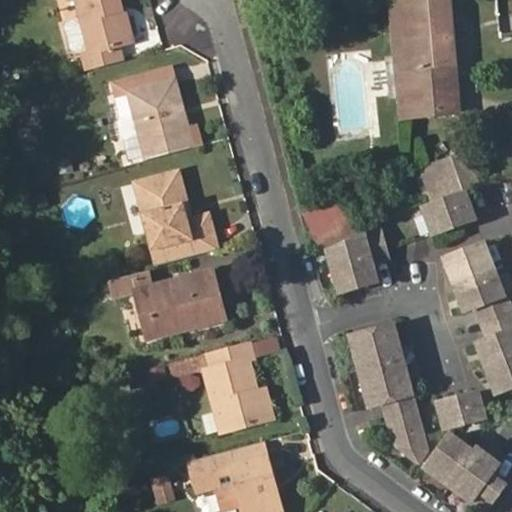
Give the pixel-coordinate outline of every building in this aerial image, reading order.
[(85,48),(79,49),(84,68),(120,58),(116,42),(130,37),(121,6),(117,7),(115,0),(71,0),(75,12),(62,16),(59,20),(66,44),(70,46),(84,42),(85,48)] [(404,60),(396,61),(401,118),(458,113),(448,0),(389,0),(391,10),(399,9),(404,60)] [(391,10),(396,61),(404,60),(399,9),(391,10)] [(187,125),(173,75),(169,76),(182,126),(187,125)] [(169,76),(128,87),(145,156),(199,141),(195,123),(187,125),(182,126),(169,76)] [(469,151),(423,169),(435,202),(461,192),(482,184),(469,151)] [(185,202),(177,171),(147,179),(150,192),(136,196),(154,263),(215,247),(206,213),(190,218),(184,219),(179,204),(185,202)] [(136,196),(150,192),(147,179),(131,183),(136,196)] [(472,221),(461,192),(435,202),(418,208),(429,237),(472,221)] [(341,197),(308,213),(322,245),(356,230),(341,197)] [(190,218),(185,202),(179,204),(184,219),(190,218)] [(381,223),(328,248),(338,287),(378,277),(373,261),(391,257),(381,223)] [(484,244),(444,260),(464,311),(475,306),(503,295),(484,244)] [(223,316),(210,267),(139,285),(152,326),(185,318),(187,325),(223,316)] [(131,287),(144,337),(187,325),(185,318),(152,326),(139,285),(131,287)] [(511,312),(505,294),(503,295),(475,306),(487,338),(511,328),(511,312)] [(394,321),(351,333),(369,404),(383,400),(393,397),(397,410),(387,413),(394,441),(419,460),(428,447),(394,321)] [(511,328),(487,338),(476,342),(496,393),(511,386),(511,328)] [(253,356),(248,338),(205,350),(209,365),(202,367),(219,429),(263,417),(255,386),(248,358),(253,356)] [(263,417),(271,415),(263,385),(255,386),(263,417)] [(479,389),(437,400),(445,427),(486,416),(479,389)] [(397,410),(393,397),(383,400),(387,413),(397,410)] [(472,498),(486,509),(506,482),(492,471),(500,461),(477,443),(474,448),(453,431),(427,466),(471,499),(472,498)] [(267,454),(263,439),(242,444),(247,460),(267,454)] [(247,460),(242,444),(189,459),(193,474),(211,469),(228,465),(240,511),(273,511),(266,481),(274,479),(267,454),(247,460)] [(198,490),(215,485),(211,469),(193,474),(198,490)] [(173,473),(156,474),(158,500),(175,498),(173,473)] [(273,511),(282,511),(274,479),(266,481),(273,511)]
